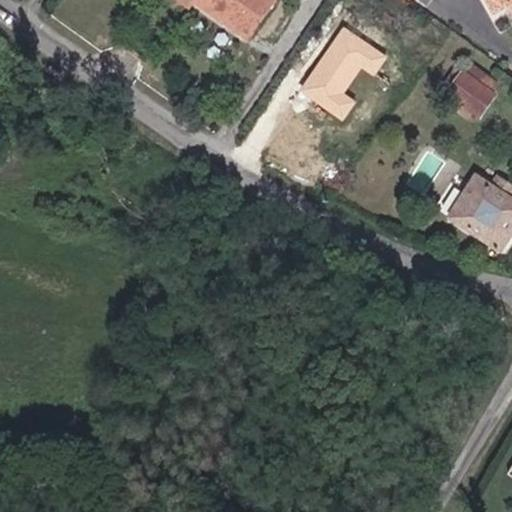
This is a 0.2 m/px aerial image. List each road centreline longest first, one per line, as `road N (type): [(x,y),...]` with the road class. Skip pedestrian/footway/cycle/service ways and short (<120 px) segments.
road 1 (unclassified): [(0,3),(269,186),(436,269),(511,284)]
road 2 (unclassified): [(434,511),(511,367)]
